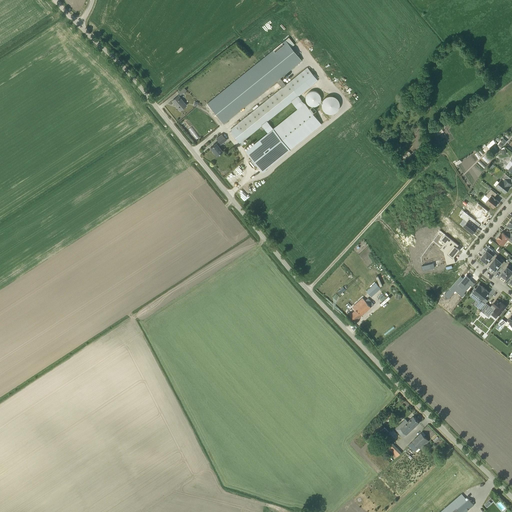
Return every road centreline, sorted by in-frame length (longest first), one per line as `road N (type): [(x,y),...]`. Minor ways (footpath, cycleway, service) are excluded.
road 1 (unclassified): [(308,290),(77,24),(91,0)]
road 2 (unclassified): [(511,497),(308,290)]
road 3 (unclassified): [(308,290),(433,154)]
